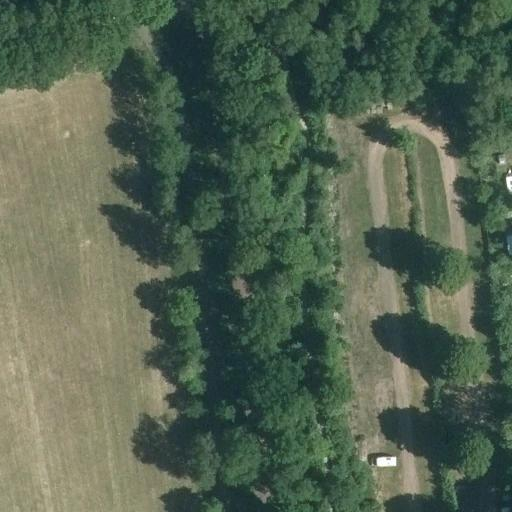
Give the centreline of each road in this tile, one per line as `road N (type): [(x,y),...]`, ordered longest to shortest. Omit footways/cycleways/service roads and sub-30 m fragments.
road 1 (tertiary): [(268,511),(209,0)]
road 2 (unclassified): [(198,0),(0,46)]
